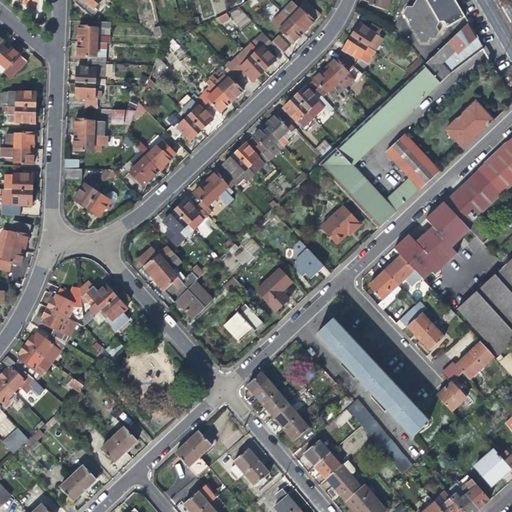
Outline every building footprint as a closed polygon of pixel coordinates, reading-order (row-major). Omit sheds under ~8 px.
[(93,16),(98,11),(95,8),(101,0),(77,0),(76,1),(93,16)] [(98,11),(106,0),(101,0),(95,8),(98,11)] [(293,0),(283,12),(304,32),(313,23),(320,15),(304,0),(299,6),(293,0)] [(371,0),(370,5),(388,11),(391,0),(371,0)] [(417,0),(413,6),(408,6),(405,13),(422,43),(428,42),(431,38),(437,37),(440,32),(437,27),(439,23),(445,24),(447,28),(465,17),(464,15),(462,16),(454,2),(454,0),(417,0)] [(242,8),(230,13),(238,28),(249,23),(242,8)] [(227,12),(220,16),(222,20),(229,17),(227,12)] [(299,38),(304,32),(283,12),(273,22),(286,35),(285,36),(293,44),(299,38)] [(79,34),(79,41),(107,42),(111,42),(111,36),(106,35),(98,36),(99,28),(106,28),(111,28),(112,22),(91,21),(91,26),(79,26),(79,34)] [(450,73),(483,47),(479,40),(469,23),(424,65),(413,75),(390,97),(370,116),(355,130),(346,139),(340,145),(324,159),(319,165),(378,228),(439,171),(404,133),(385,151),(409,178),(385,200),(353,165),(450,73)] [(356,29),(352,36),(376,52),(384,39),(379,35),(382,31),(373,25),(370,30),(360,24),(356,29)] [(163,36),(161,26),(154,27),(156,37),(163,36)] [(245,49),(265,71),(272,64),(277,60),(269,52),(275,45),(263,32),(257,38),(245,49)] [(285,53),(290,47),(279,36),(273,42),(285,53)] [(368,64),(376,52),(352,36),(348,42),(343,50),(353,56),(354,55),(368,64)] [(0,56),(9,46),(2,39),(0,37),(0,56)] [(180,47),(173,39),(170,43),(177,50),(180,47)] [(107,49),(107,42),(79,41),(78,50),(78,57),(89,58),(88,62),(105,63),(106,56),(97,56),(98,49),(107,49)] [(0,56),(0,65),(1,64),(7,69),(4,73),(10,79),(18,71),(20,72),(29,62),(21,55),(9,46),(0,56)] [(259,76),(265,71),(245,49),(234,60),(239,65),(237,67),(232,71),(239,80),(246,74),(253,82),(259,76)] [(155,65),(150,77),(155,82),(165,63),(158,56),(155,65)] [(332,62),(325,69),(340,85),(343,82),(344,83),(348,79),(345,77),(355,67),(344,57),(341,61),(337,58),(332,62)] [(226,65),(227,66),(232,71),(237,67),(231,60),(226,65)] [(408,72),(413,75),(424,65),(421,61),(408,72)] [(105,69),(105,63),(88,62),(88,67),(78,67),(78,76),(77,83),(104,83),(104,79),(96,78),(97,74),(99,75),(99,69),(105,69)] [(208,76),(209,77),(232,102),(239,95),(244,91),(236,83),(239,80),(232,71),(227,66),(223,71),(225,73),(228,77),(223,81),(220,78),(219,79),(213,72),(208,76)] [(332,97),(336,94),(331,89),(334,87),(336,89),(340,85),(325,69),(320,74),(314,80),(322,88),(323,87),(328,93),(332,97)] [(225,73),(220,78),(223,81),(228,77),(225,73)] [(157,84),(155,82),(150,77),(147,85),(140,102),(144,106),(150,92),(157,84)] [(206,95),(202,92),(197,97),(208,108),(212,105),(220,113),(227,106),(232,102),(209,77),(205,81),(209,86),(212,90),(206,95)] [(324,98),(328,93),(323,87),(322,88),(314,80),(310,84),(324,98)] [(106,83),(104,83),(77,83),(77,92),(77,99),(86,99),(86,108),(98,108),(99,95),(96,95),(96,88),(106,89),(106,83)] [(209,86),(202,92),(206,95),(212,90),(209,86)] [(315,105),(321,110),(323,108),(328,113),(334,108),(325,99),(320,103),(313,96),(314,95),(307,87),(301,92),(295,98),(312,116),(313,118),(317,114),(312,108),(315,105)] [(340,93),(336,89),(334,87),(331,89),(336,94),(337,95),(340,93)] [(8,92),(8,93),(8,107),(36,108),(36,101),(37,92),(25,91),(25,93),(8,92)] [(193,99),(196,103),(198,105),(194,109),(187,116),(188,117),(201,130),(209,123),(213,119),(205,111),(208,108),(197,97),(196,96),(193,99)] [(305,123),(312,116),(295,98),(290,103),(283,109),(291,117),(292,116),(299,124),(302,121),(305,123)] [(446,129),(463,148),(493,120),(485,112),(476,101),(446,129)] [(317,114),(321,110),(315,105),(312,108),(317,114)] [(35,124),(36,108),(8,107),(2,106),(2,122),(24,123),(35,124)] [(135,115),(137,110),(112,109),(113,122),(124,122),(125,115),(135,115)] [(283,146),(288,141),(283,136),(286,132),(293,126),(280,112),(274,118),(265,126),(283,146)] [(172,125),(178,120),(173,113),(166,119),(172,125)] [(196,135),(201,130),(188,117),(182,123),(178,126),(177,125),(174,127),(172,125),(167,130),(175,139),(183,132),(190,141),(196,135)] [(75,128),(75,135),(105,136),(105,121),(87,121),(87,119),(76,119),(75,128)] [(284,146),(283,146),(265,126),(259,132),(250,140),(254,145),(263,154),(269,160),(284,146)] [(7,148),(34,149),(35,142),(35,133),(24,132),(24,134),(8,133),(7,148)] [(291,138),(286,132),(283,136),(288,141),(291,138)] [(105,136),(75,135),(75,143),(75,151),(86,151),(86,150),(101,151),(101,145),(108,146),(109,136),(105,136)] [(336,141),(340,145),(346,139),(342,135),(336,141)] [(466,226),(511,185),(511,138),(444,202),(446,205),(466,226)] [(314,149),(321,156),(323,158),(333,148),(324,139),(314,149)] [(149,151),(145,154),(159,169),(169,160),(176,154),(163,140),(151,153),(149,151)] [(143,153),(147,148),(140,141),(136,146),(143,153)] [(259,158),(263,154),(254,145),(251,148),(246,143),(243,147),(235,154),(248,168),(253,172),(263,162),(259,158)] [(4,157),(4,165),(14,166),(14,163),(22,163),(22,165),(34,165),(34,156),(34,149),(7,148),(1,148),(0,157),(4,157)] [(152,177),(159,169),(145,154),(141,158),(138,154),(131,161),(136,167),(130,172),(143,185),(152,177)] [(226,169),(222,172),(234,184),(241,177),(240,176),(242,174),(248,168),(235,154),(229,160),(223,165),(226,169)] [(317,167),(319,165),(324,159),(323,158),(321,156),(313,163),(317,167)] [(65,159),(64,169),(78,169),(78,160),(65,159)] [(254,174),(253,172),(248,168),(242,174),(248,179),(254,174)] [(78,169),(64,169),(65,179),(81,179),(82,169),(78,169)] [(102,177),(106,179),(113,169),(107,169),(102,177)] [(116,173),(113,169),(106,179),(104,182),(109,185),(116,173)] [(229,188),(234,184),(222,172),(219,174),(216,172),(213,175),(205,182),(223,202),(231,195),(226,189),(228,187),(229,188)] [(5,175),(5,189),(33,190),(33,182),(33,175),(22,174),(22,175),(5,175)] [(80,204),(87,208),(98,192),(102,185),(93,180),(90,185),(86,182),(80,191),(79,190),(74,200),(80,204)] [(201,201),(197,205),(209,217),(213,212),(208,206),(215,200),(220,206),(224,202),(223,202),(205,182),(199,188),(193,193),(201,201)] [(32,198),(33,190),(5,189),(0,188),(0,194),(13,195),(13,197),(6,197),(5,203),(3,203),(2,214),(20,215),(21,206),(32,206),(32,198)] [(104,196),(98,192),(87,208),(100,217),(104,211),(107,208),(110,210),(115,203),(111,201),(114,197),(113,194),(109,192),(106,193),(104,196)] [(195,218),(201,224),(209,217),(197,205),(194,208),(186,200),(181,205),(174,211),(188,225),(195,218)] [(446,205),(444,202),(437,208),(439,211),(446,205)] [(343,205),(320,227),(336,244),(347,233),(351,229),(353,231),(360,224),(343,205)] [(466,226),(446,205),(439,211),(437,208),(431,213),(426,219),(432,226),(429,230),(432,232),(425,238),(448,262),(456,254),(451,248),(470,230),(466,226)] [(181,232),(188,225),(174,211),(168,217),(163,221),(171,229),(165,235),(173,243),(177,239),(181,243),(186,238),(182,234),(181,232)] [(194,231),(201,224),(195,218),(188,225),(194,231)] [(2,229),(0,234),(0,243),(25,250),(28,236),(31,225),(13,220),(10,231),(2,229)] [(186,238),(194,231),(188,225),(181,232),(182,234),(186,238)] [(473,234),(482,244),(489,238),(480,227),(473,234)] [(432,232),(429,230),(416,242),(441,269),(448,262),(425,238),(432,232)] [(229,249),(235,244),(230,238),(224,244),(229,249)] [(240,263),(260,249),(253,238),(232,252),(240,263)] [(394,248),(400,255),(420,276),(423,280),(432,272),(435,275),(441,269),(416,242),(413,239),(408,242),(405,238),(400,243),(394,248)] [(325,266),(300,240),(296,243),(295,246),(294,249),(294,257),(297,257),(297,267),(298,270),(299,272),(303,276),(305,273),(311,278),(318,271),(325,266)] [(23,258),(25,250),(0,243),(0,250),(5,252),(3,260),(0,258),(0,269),(7,272),(10,263),(21,265),(23,258)] [(147,270),(154,279),(176,260),(178,258),(168,247),(159,255),(153,248),(138,261),(147,270)] [(393,262),(384,270),(398,285),(406,278),(411,284),(420,276),(400,255),(393,262)] [(511,258),(457,309),(499,355),(511,342),(511,258)] [(180,263),(176,260),(154,279),(164,290),(174,301),(189,288),(173,270),(180,263)] [(191,271),(198,279),(204,273),(197,266),(191,271)] [(293,280),(281,267),(257,290),(276,310),(283,303),(288,298),(281,291),(293,280)] [(369,284),(383,299),(388,304),(395,298),(395,294),(392,291),(398,285),(384,270),(377,277),(369,284)] [(230,293),(240,283),(233,276),(224,286),(230,293)] [(195,282),(189,288),(174,301),(182,310),(185,308),(188,311),(192,316),(211,299),(195,282)] [(95,287),(84,296),(81,299),(82,307),(84,321),(84,325),(95,316),(117,296),(113,292),(107,285),(99,292),(95,287)] [(392,291),(395,294),(401,288),(398,285),(392,291)] [(70,295),(61,290),(58,295),(57,295),(55,297),(55,299),(52,298),(48,308),(75,321),(82,325),(84,325),(84,321),(74,316),(76,312),(72,311),(74,306),(82,307),(81,299),(80,289),(73,289),(70,295)] [(122,302),(117,296),(95,316),(84,325),(88,329),(104,315),(117,329),(129,318),(123,312),(127,308),(122,302)] [(388,304),(383,299),(378,303),(383,309),(388,304)] [(243,301),(235,309),(237,312),(223,325),(238,342),(247,334),(252,329),(254,331),(263,323),(243,301)] [(409,330),(417,339),(432,325),(422,314),(421,314),(414,306),(399,319),(409,330)] [(45,319),(43,323),(53,328),(50,334),(64,342),(75,321),(48,308),(45,314),(43,318),(45,319)] [(455,317),(450,311),(444,317),(449,323),(455,317)] [(334,319),(318,334),(413,437),(429,422),(416,408),(417,408),(414,405),(411,402),(384,373),(382,370),(379,367),(379,368),(353,339),(351,336),(348,333),(348,334),(334,319)] [(444,338),(432,325),(417,339),(425,347),(429,352),(444,338)] [(31,336),(26,343),(51,362),(65,343),(64,342),(50,334),(46,339),(37,332),(34,336),(32,335),(31,336)] [(115,339),(105,350),(113,357),(123,346),(115,339)] [(21,354),(14,362),(24,370),(39,383),(45,374),(39,369),(41,366),(46,370),(51,362),(26,343),(22,350),(19,353),(21,354)] [(456,365),(469,380),(494,357),(481,343),(469,353),(456,365)] [(511,351),(499,361),(511,376),(511,375),(511,351)] [(19,375),(24,370),(14,362),(7,356),(2,361),(8,367),(4,370),(0,374),(0,378),(13,392),(25,380),(19,375)] [(61,374),(69,381),(72,377),(63,370),(61,374)] [(257,397),(263,404),(278,391),(262,372),(247,386),(257,397)] [(83,384),(72,377),(69,381),(68,383),(78,391),(83,384)] [(0,400),(2,403),(13,392),(0,378),(0,400)] [(28,384),(25,380),(13,392),(16,394),(24,386),(25,387),(28,384)] [(442,389),(435,395),(451,412),(465,398),(450,382),(442,389)] [(80,389),(78,391),(73,396),(78,401),(84,394),(80,389)] [(288,404),(278,391),(263,404),(269,411),(273,417),(288,404)] [(351,402),(346,397),(335,406),(340,412),(351,402)] [(357,400),(347,408),(402,474),(412,466),(357,400)] [(299,416),(288,404),(273,417),(280,424),(284,429),(299,416)] [(346,409),(332,421),(338,428),(352,416),(346,409)] [(309,428),(299,416),(284,429),(289,435),(294,442),(309,428)] [(43,422),(40,419),(35,424),(38,427),(43,422)] [(125,426),(113,438),(126,452),(133,445),(138,441),(125,426)] [(13,453),(25,441),(28,438),(17,427),(1,440),(13,453)] [(39,428),(32,434),(37,439),(43,433),(39,428)] [(213,445),(199,431),(195,436),(188,442),(201,456),(213,445)] [(29,446),(37,439),(32,434),(28,438),(25,441),(29,446)] [(121,457),(126,452),(113,438),(101,449),(114,464),(121,457)] [(310,460),(315,466),(330,453),(320,441),(305,454),(310,460)] [(205,461),(201,456),(188,442),(182,447),(176,453),(197,477),(198,476),(210,466),(206,462),(205,461)] [(442,447),(438,442),(431,449),(435,454),(442,447)] [(235,461),(237,464),(245,474),(260,462),(255,456),(249,449),(235,461)] [(500,455),(511,469),(511,455),(507,449),(500,455)] [(501,478),(511,470),(494,450),(475,467),(480,473),(479,474),(484,480),(485,479),(491,486),(501,478)] [(321,473),(326,479),(341,466),(330,453),(315,466),(321,473)] [(343,464),(341,466),(326,479),(337,492),(345,502),(362,487),(351,474),(354,472),(354,468),(348,460),(343,464)] [(88,461),(71,476),(85,490),(94,482),(101,475),(88,461)] [(265,468),(260,462),(245,474),(256,486),(270,474),(265,468)] [(240,478),(245,474),(237,464),(232,468),(240,478)] [(80,495),(85,490),(71,476),(59,487),(73,502),(80,495)] [(471,479),(466,484),(471,490),(466,494),(479,510),(485,504),(490,500),(471,479)] [(456,483),(445,492),(450,498),(456,493),(458,496),(464,492),(461,489),(456,483)] [(0,484),(0,504),(10,495),(0,484)] [(461,489),(464,492),(466,494),(471,490),(466,484),(461,489)] [(384,511),(386,510),(365,485),(362,487),(345,502),(353,511),(354,511),(384,511)] [(189,511),(190,511),(200,511),(216,499),(205,486),(184,504),(189,511)] [(438,491),(446,501),(450,498),(445,492),(441,488),(438,491)] [(274,508),(277,511),(296,511),(300,509),(294,503),(283,490),(279,493),(279,496),(283,501),(274,508)] [(456,493),(450,498),(462,511),(476,511),(479,510),(466,494),(461,499),(458,496),(456,493)] [(449,509),(445,511),(462,511),(450,498),(446,501),(445,503),(449,509)] [(216,499),(200,511),(225,511),(226,511),(216,499)] [(49,511),(42,503),(32,511),(49,511)] [(442,511),(439,508),(435,503),(424,511),(442,511)] [(445,503),(439,508),(442,511),(445,511),(449,509),(445,503)]
